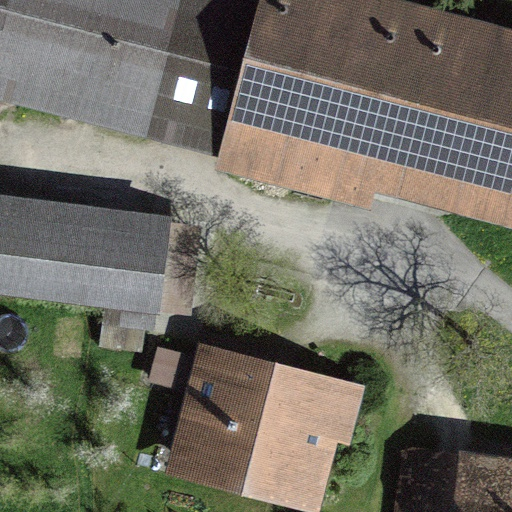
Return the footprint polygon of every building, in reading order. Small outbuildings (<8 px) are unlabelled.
[(511,61),(272,0),(0,0),(0,79),(242,142),(236,165),(360,197),(370,159),(511,196),(511,61)] [(0,306),(151,324),(161,237),(0,217),(0,306)] [(152,374),(181,380),(190,341),(160,334),(152,374)] [(178,459),(298,499),(318,438),(334,443),(347,404),(212,359),(178,459)] [(511,511),(511,469),(405,457),(398,511),(511,511)]
